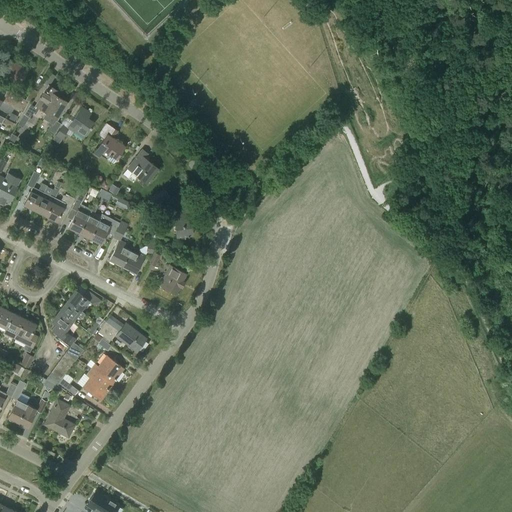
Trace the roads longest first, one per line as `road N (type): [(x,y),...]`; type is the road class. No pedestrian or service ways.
road 1 (residential): [(192,326),(207,251),(195,192),(170,155),(105,101),(0,31)]
road 2 (residential): [(192,326),(0,230)]
road 3 (residential): [(72,477),(192,326)]
